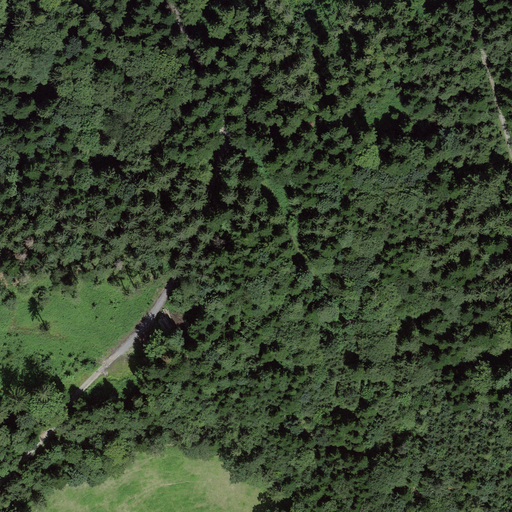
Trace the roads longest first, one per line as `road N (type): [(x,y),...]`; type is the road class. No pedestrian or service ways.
road 1 (track): [(0,482),(158,302),(213,195),(225,126),(210,75),(168,0)]
road 2 (track): [(511,152),(468,0)]
